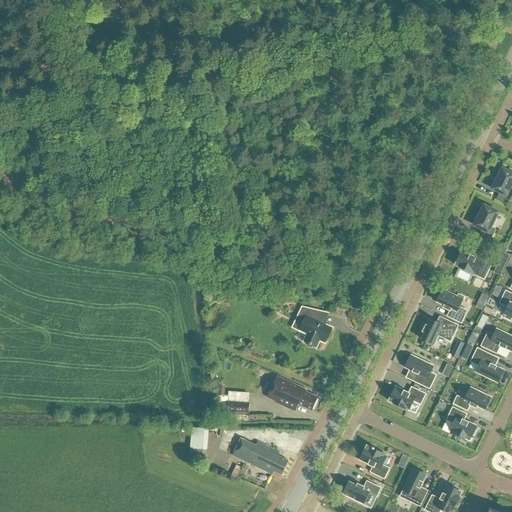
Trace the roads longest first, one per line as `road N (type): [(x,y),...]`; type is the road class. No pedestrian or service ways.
road 1 (tertiary): [(402,282),(297,497)]
road 2 (residential): [(417,291),(488,138)]
road 3 (tertiary): [(477,133),(402,282)]
road 4 (residential): [(357,412),(417,291)]
road 5 (residential): [(357,412),(476,471)]
